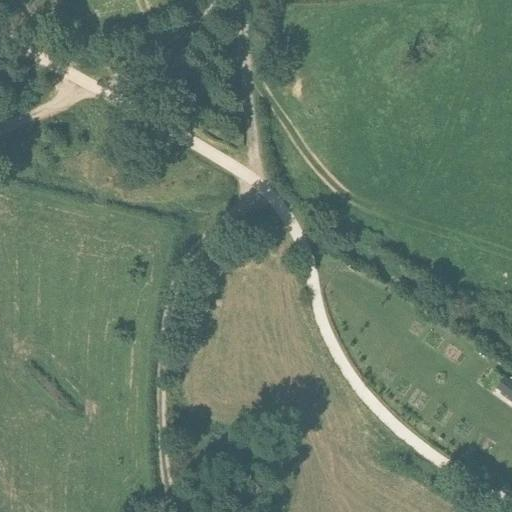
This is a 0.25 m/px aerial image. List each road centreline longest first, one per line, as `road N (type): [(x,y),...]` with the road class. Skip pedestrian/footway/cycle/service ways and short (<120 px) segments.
road 1 (unclassified): [(0,38),(100,87),(268,195),(294,226),(319,319),(359,390),(403,435),(511,508)]
road 2 (track): [(170,511),(159,442),(170,295),(188,255),(235,213),(254,183),(245,0)]
road 3 (track): [(0,129),(149,63),(213,0)]
